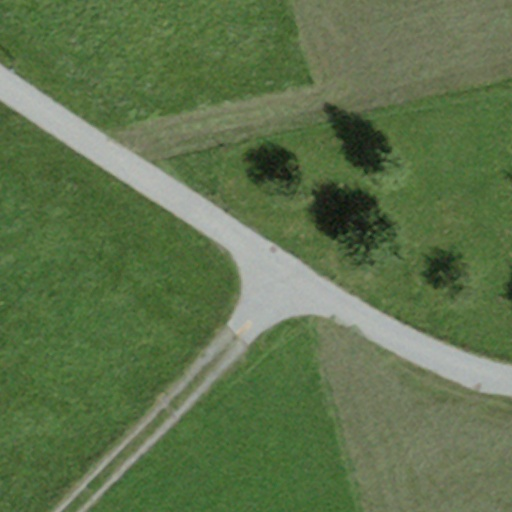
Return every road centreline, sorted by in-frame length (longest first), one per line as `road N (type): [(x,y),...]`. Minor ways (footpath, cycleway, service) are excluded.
road 1 (residential): [(0,78),(100,161),(296,300),(511,388)]
road 2 (track): [(87,511),(296,300)]
